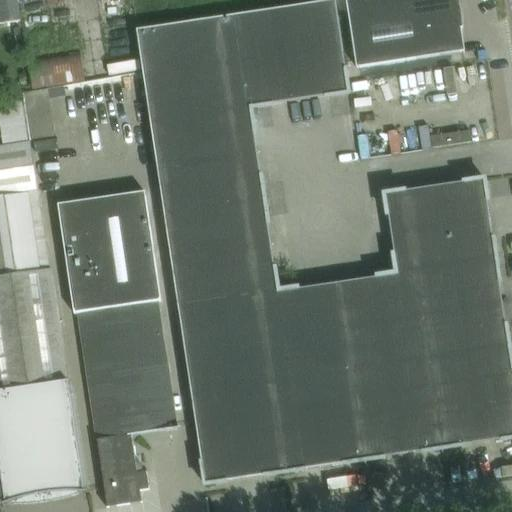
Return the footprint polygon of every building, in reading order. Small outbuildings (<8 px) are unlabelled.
[(0,0),(0,23),(21,20),(17,0),(0,0)] [(416,0),(345,0),(347,11),(416,0)] [(462,28),(457,0),(416,0),(347,11),(356,69),(464,52),(460,28),(462,28)] [(335,1),(236,16),(250,109),(251,109),(271,106),(271,105),(326,97),(326,98),(349,95),(335,1)] [(254,131),(251,109),(250,109),(236,16),(136,31),(157,169),(256,154),(253,131),(254,131)] [(78,51),(25,59),(31,91),(83,83),(78,51)] [(84,491),(68,387),(67,381),(50,271),(51,271),(51,270),(38,272),(26,192),(36,190),(29,142),(0,146),(0,473),(4,503),(3,504),(3,505),(13,502),(23,499),(34,496),(44,494),(55,493),(65,492),(71,492),(77,492),(86,493),(86,491),(84,491)] [(260,177),(256,154),(157,169),(177,309),(258,296),(278,293),(278,291),(275,269),(274,269),(267,223),(268,223),(261,177),(260,177)] [(392,255),(395,274),(395,276),(416,273),(496,261),(493,240),(492,240),(486,200),(487,200),(484,179),(383,195),(386,215),(387,215),(393,255),(392,255)] [(175,429),(156,301),(160,301),(144,193),(56,206),(73,313),(77,313),(107,508),(142,503),(140,491),(149,490),(146,472),(137,474),(131,435),(175,429)] [(499,282),(496,261),(416,273),(429,360),(442,450),(462,447),(462,445),(502,439),(502,441),(511,439),(511,375),(511,370),(511,366),(506,326),(505,326),(498,282),(499,282)] [(429,360),(416,273),(395,276),(395,274),(376,277),(376,278),(337,284),(350,372),(370,369),(429,360)] [(350,372),(337,284),(297,290),(297,288),(278,291),(278,293),(258,296),(271,384),(350,372)] [(284,473),(271,384),(258,296),(177,309),(204,485),(225,482),(225,481),(264,475),(264,476),(284,473)] [(442,450),(429,360),(370,369),(383,457),(423,451),(423,453),(442,450)] [(383,459),(383,457),(370,369),(350,372),(363,462),(383,459)] [(363,462),(350,372),(271,384),(284,473),(304,470),(304,469),(343,463),(344,465),(363,462)]
